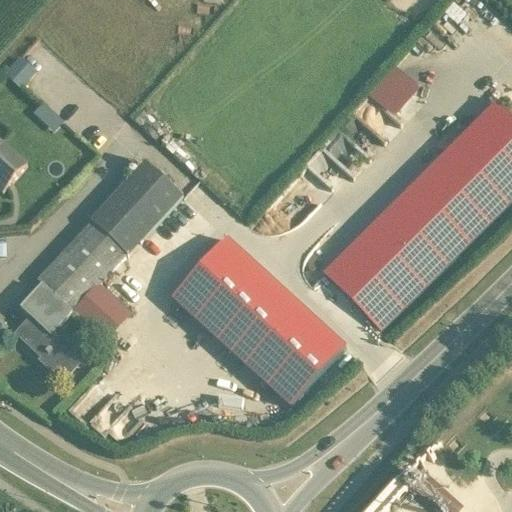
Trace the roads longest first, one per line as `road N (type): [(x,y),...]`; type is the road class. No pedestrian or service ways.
road 1 (tertiary): [(511,282),(321,466),(265,504)]
road 2 (secondary): [(125,511),(0,444)]
road 3 (secondary): [(265,504),(212,475),(171,486),(150,511)]
